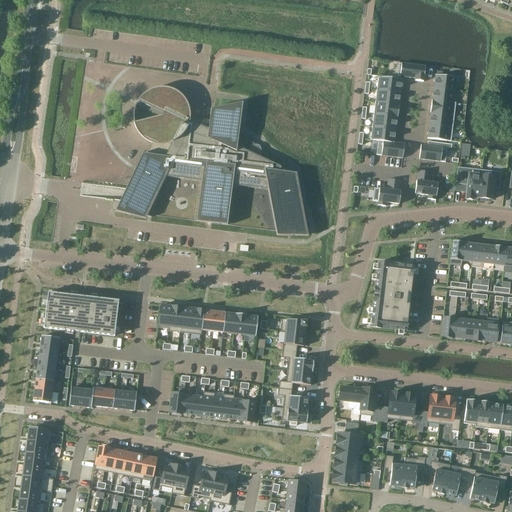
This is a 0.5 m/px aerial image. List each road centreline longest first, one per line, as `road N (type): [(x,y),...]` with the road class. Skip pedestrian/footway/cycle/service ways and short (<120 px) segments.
road 1 (residential): [(336,290),(0,249)]
road 2 (residential): [(0,406),(320,476)]
road 3 (residential): [(336,290),(360,276),(379,223),(462,211),(511,217)]
road 4 (unclassified): [(7,185),(31,0)]
road 5 (residential): [(329,369),(511,391)]
road 6 (residential): [(332,333),(511,353)]
road 7 (unknown): [(413,150),(408,104),(416,90),(427,98),(417,149)]
